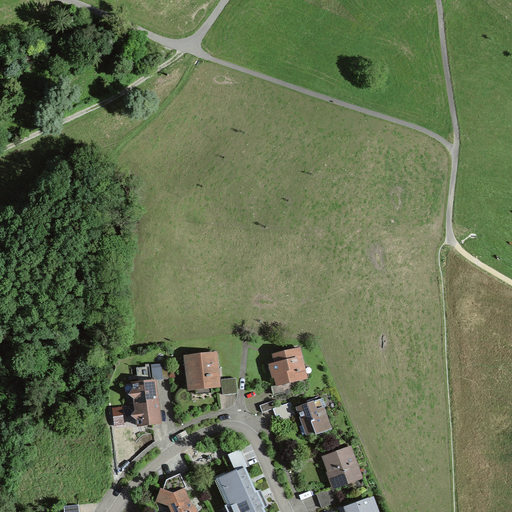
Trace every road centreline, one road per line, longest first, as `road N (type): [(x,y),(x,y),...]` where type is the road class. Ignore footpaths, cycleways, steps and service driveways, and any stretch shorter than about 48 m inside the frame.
road 1 (track): [(455,150),(419,128),(199,53)]
road 2 (residential): [(288,511),(257,441),(234,427),(174,448),(113,511)]
road 3 (track): [(186,47),(179,58),(0,149)]
road 4 (track): [(455,150),(449,238),(511,283)]
road 5 (track): [(438,0),(455,150)]
